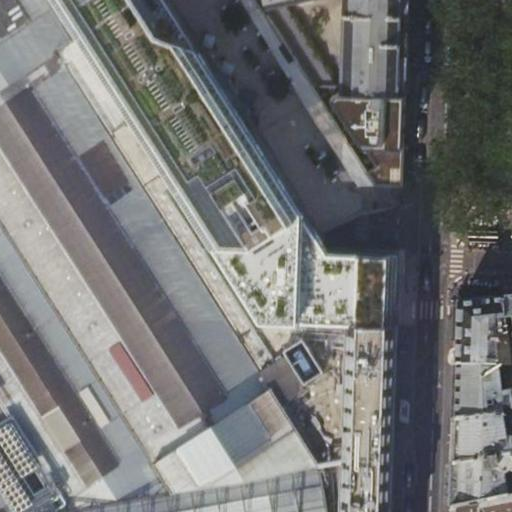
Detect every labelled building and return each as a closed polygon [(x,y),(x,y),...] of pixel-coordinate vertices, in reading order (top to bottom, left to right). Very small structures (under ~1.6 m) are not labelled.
[(0,0),(0,511),(391,511),(392,500),(391,500),(398,321),(399,282),(399,258),(383,257),(362,256),(339,255),(323,254),(324,247),(295,246),(143,0),(0,0)] [(259,0),(325,101),(340,90),(405,92),(406,62),(408,0),(259,0)] [(403,155),(405,92),(340,90),(325,101),(377,185),(402,185),(403,155)] [(483,303),(501,301),(500,296),(465,300),(465,305),(483,303)] [(511,299),(502,301),(511,366),(511,365),(511,299)] [(502,301),(501,301),(483,303),(465,305),(458,306),(457,338),(456,367),(511,366),(502,301)] [(511,365),(511,366),(456,367),(455,393),(454,422),(511,415),(511,365)] [(511,415),(454,422),(453,440),(452,467),(511,456),(511,415)] [(511,456),(452,467),(451,485),(450,511),(511,497),(511,456)] [(511,511),(511,497),(450,511),(511,511)]
